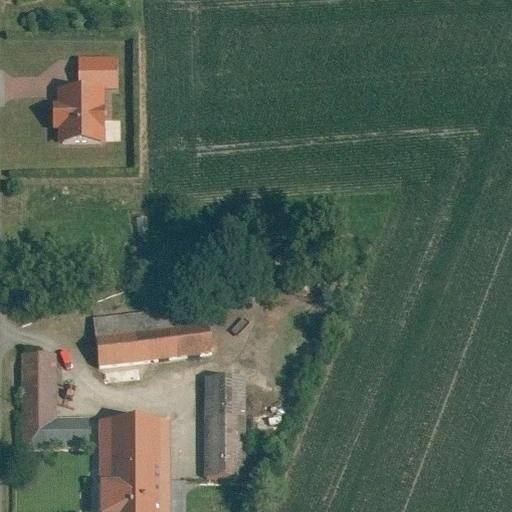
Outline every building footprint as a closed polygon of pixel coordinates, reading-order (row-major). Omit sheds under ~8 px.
[(80,65),(80,96),(106,96),(106,98),(120,98),(120,65),(80,65)] [(80,96),(57,96),(57,152),(106,152),(106,98),(106,96),(80,96)] [(94,325),(99,371),(211,359),(208,331),(174,335),(173,317),(94,325)] [(22,447),(87,447),(87,425),(58,425),(58,360),(22,359),(22,447)] [(205,385),(204,484),(244,484),(246,385),(205,385)] [(98,428),(99,511),(170,511),(168,426),(98,428)] [(178,486),(178,511),(190,511),(190,486),(178,486)]
